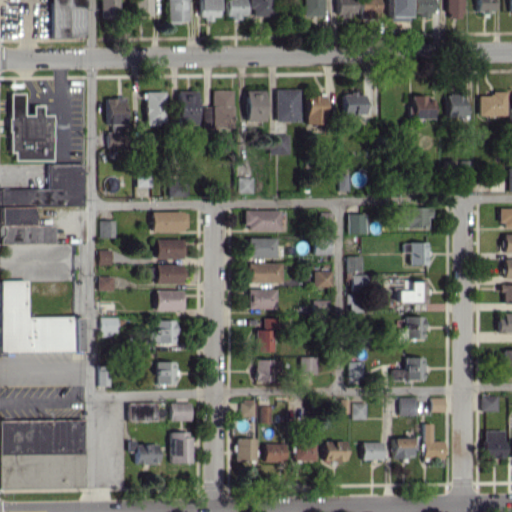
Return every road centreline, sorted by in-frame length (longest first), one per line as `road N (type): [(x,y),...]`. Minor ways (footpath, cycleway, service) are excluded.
road 1 (residential): [(0,511),(511,502)]
road 2 (residential): [(0,58),(511,51)]
road 3 (residential): [(461,199),(460,511)]
road 4 (residential): [(214,203),(211,511)]
